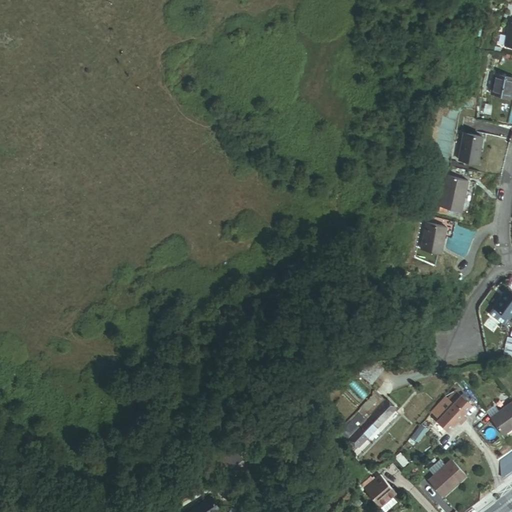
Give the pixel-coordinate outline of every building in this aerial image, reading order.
[(495,91),(511,94),(511,74),(498,72),(495,91)] [(464,161),(482,165),(487,137),(468,134),(464,161)] [(436,206),(457,210),(463,178),(441,174),(436,206)] [(427,251),(447,255),(452,228),(432,224),(427,251)] [(493,314),(509,326),(511,322),(511,289),(493,314)] [(511,355),(511,337),(507,337),(503,353),(511,355)] [(443,384),(452,376),(444,367),(435,375),(443,384)] [(344,394),(354,398),(358,385),(348,381),(344,394)] [(388,398),(379,389),(339,428),(345,440),(351,434),(388,398)] [(438,423),(448,433),(475,407),(460,391),(451,399),(449,396),(435,409),(438,412),(435,415),(440,421),(438,423)] [(351,434),(360,443),(397,407),(388,398),(351,434)] [(223,473),(243,462),(235,447),(215,458),(223,473)] [(511,449),(503,457),(505,474),(511,469),(511,449)] [(429,479),(443,495),(468,474),(454,458),(429,479)] [(397,490),(382,472),(367,485),(387,509),(397,500),(392,494),(397,490)] [(222,511),(210,496),(188,511),(222,511)] [(357,511),(365,505),(360,499),(349,509),(351,511),(357,511)]
